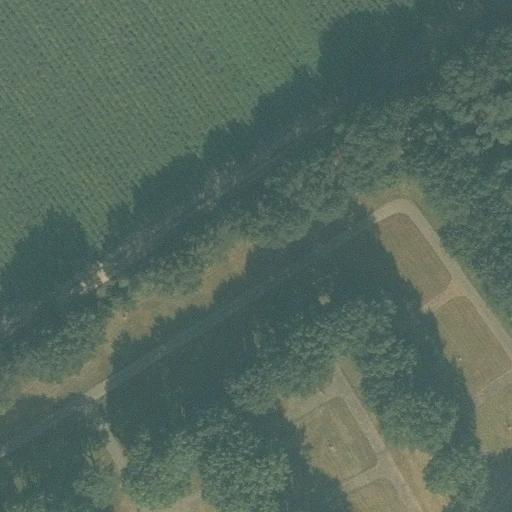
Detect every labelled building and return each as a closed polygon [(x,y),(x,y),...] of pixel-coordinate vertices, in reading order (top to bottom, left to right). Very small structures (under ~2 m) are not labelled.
[(291,255),(275,224),(260,232),(275,263),(291,255)] [(222,251),(235,284),(253,278),(241,244),(222,251)] [(189,275),(204,306),(220,298),(205,267),(189,275)] [(153,307),(160,303),(172,324),(186,317),(167,280),(145,292),(153,307)] [(144,343),(158,335),(138,303),(124,312),(144,343)] [(105,346),(114,362),(127,355),(118,339),(105,346)] [(77,350),(61,360),(79,386),(94,376),(77,350)] [(47,367),(33,372),(46,405),(60,400),(47,367)] [(0,403),(18,430),(33,419),(12,389),(0,396),(0,403)]
